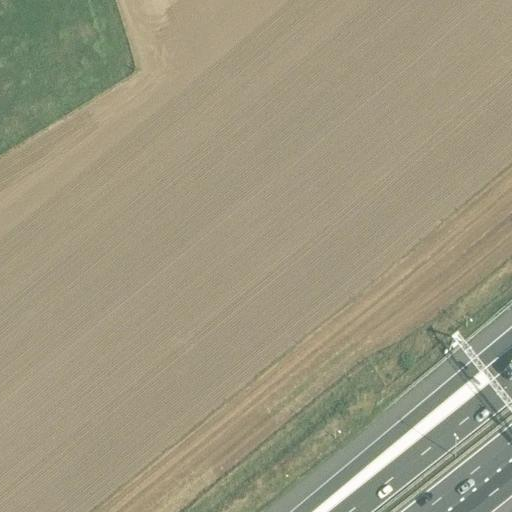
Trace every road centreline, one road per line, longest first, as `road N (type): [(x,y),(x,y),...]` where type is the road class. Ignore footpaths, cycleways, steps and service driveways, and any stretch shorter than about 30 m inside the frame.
road 1 (motorway): [(511,336),(305,511)]
road 2 (motorway): [(511,386),(354,511)]
